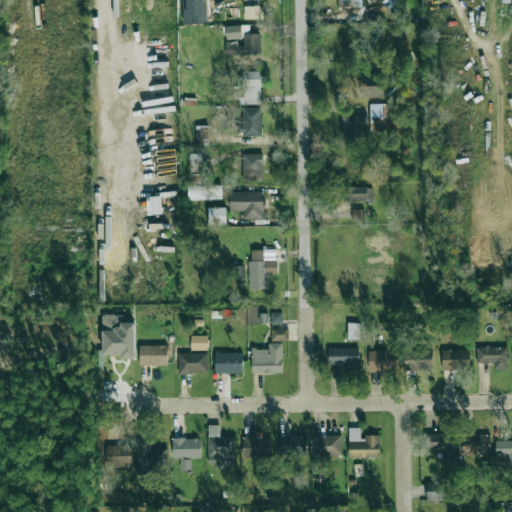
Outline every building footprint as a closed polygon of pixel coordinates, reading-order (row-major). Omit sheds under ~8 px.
[(259,18),(259,6),(244,6),(244,19),(259,18)] [(242,38),(241,25),(226,26),(226,39),(242,38)] [(260,34),(244,34),(244,43),(225,43),(226,55),(261,54),(260,34)] [(261,86),(266,86),(266,71),(242,71),(242,85),(233,85),(233,103),(261,103),(261,86)] [(384,83),(380,83),(380,74),(372,74),(372,77),(360,76),(360,97),(383,98),(384,83)] [(371,132),(402,131),(402,116),(391,117),(391,104),(370,104),(371,132)] [(262,135),(261,107),(243,108),(243,125),(237,125),(237,135),(262,135)] [(342,116),(342,139),(362,138),(361,115),(342,116)] [(209,126),(196,126),(196,141),(209,140),(209,126)] [(190,173),(204,173),(203,154),(189,154),(190,173)] [(262,181),(262,154),(242,154),(242,180),(262,181)] [(190,185),(198,186),(198,174),(190,174),(190,185)] [(223,199),(222,185),(188,186),(188,200),(223,199)] [(373,187),(343,187),(344,200),(373,200),(373,187)] [(263,191),(230,192),(230,211),(243,211),(243,219),(263,219),(263,191)] [(226,208),(209,208),(209,226),(226,225),(226,208)] [(365,209),(352,209),(352,220),(365,221),(365,209)] [(263,250),(249,250),(250,290),(270,289),(269,261),(264,261),(263,250)] [(234,279),(245,278),(244,266),(233,266),(234,279)] [(282,323),(282,312),(272,312),(272,323),(282,323)] [(135,323),(123,323),(123,315),(102,315),(102,356),(134,357),(135,323)] [(348,340),(359,340),(359,323),(348,323),(348,340)] [(288,341),(288,329),(271,329),(271,341),(288,341)] [(208,335),(191,335),(191,350),(207,351),(208,335)] [(282,373),(282,343),(268,343),(268,349),(252,349),(252,373),(282,373)] [(168,346),(140,345),(140,365),(168,366),(168,346)] [(476,348),(477,363),(493,363),(493,370),(508,370),(507,347),(476,348)] [(346,371),(359,372),(360,349),(328,348),(328,364),(346,365),(346,371)] [(442,350),(442,370),(470,369),(470,349),(442,350)] [(432,351),(404,350),(403,369),(432,370),(432,351)] [(396,351),(368,351),(369,371),(397,371),(396,351)] [(178,373),(208,373),(208,353),(178,353),(178,373)] [(243,353),(215,353),(215,373),(242,374),(243,353)] [(236,467),(236,437),(220,437),(220,425),(208,425),(207,467),(236,467)] [(349,458),(379,457),(379,436),(361,436),(360,428),(349,428),(349,458)] [(445,448),(446,456),(456,456),(456,434),(424,434),(424,449),(445,448)] [(342,456),(342,435),(312,436),(313,457),(342,456)] [(306,455),(306,436),(279,436),(279,455),(306,455)] [(490,436),(466,436),(466,451),(490,452),(490,436)] [(149,437),(137,438),(138,473),(168,473),(168,448),(149,448),(149,437)] [(268,457),(269,438),(243,437),(243,456),(268,457)] [(173,458),(201,458),(201,438),(172,439),(173,458)] [(511,440),(495,441),(496,460),(511,460),(511,466),(511,440)] [(132,445),(104,446),(104,467),(132,466),(132,445)] [(426,482),(426,501),(445,501),(444,482),(426,482)]
